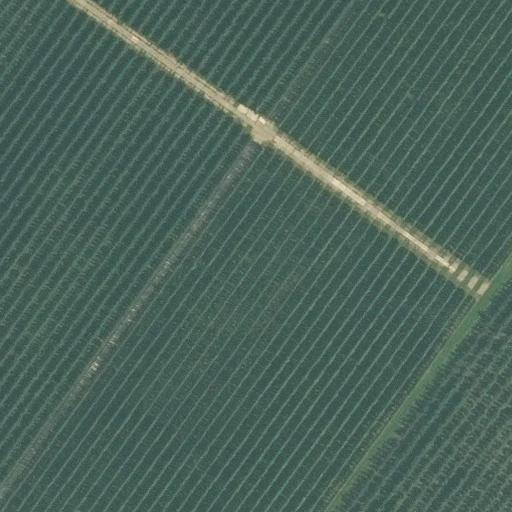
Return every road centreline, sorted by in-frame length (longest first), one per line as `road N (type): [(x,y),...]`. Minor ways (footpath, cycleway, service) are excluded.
road 1 (track): [(263,130),(0,495)]
road 2 (track): [(333,511),(511,271)]
road 3 (track): [(451,270),(263,130)]
road 4 (track): [(76,0),(263,130)]
road 5 (track): [(263,130),(358,0)]
